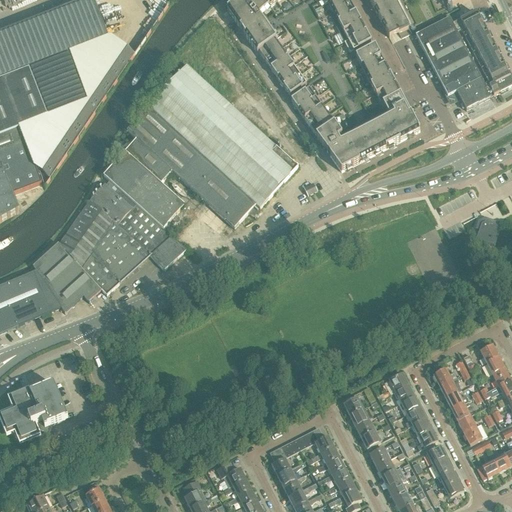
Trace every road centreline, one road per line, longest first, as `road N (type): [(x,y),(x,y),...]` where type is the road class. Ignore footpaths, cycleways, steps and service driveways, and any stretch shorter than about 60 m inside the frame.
road 1 (secondary): [(351,200),(81,330)]
road 2 (residential): [(511,353),(498,327),(416,371),(484,506)]
road 3 (residential): [(380,511),(331,417),(249,460),(277,511)]
road 4 (residential): [(351,200),(240,42)]
road 5 (residential): [(168,511),(140,459),(106,478),(123,511)]
road 6 (residential): [(463,154),(407,36)]
road 7 (secondary): [(351,200),(444,184),(473,170)]
road 8 (unclassified): [(132,442),(81,330)]
road 9 (secondary): [(463,154),(351,200)]
